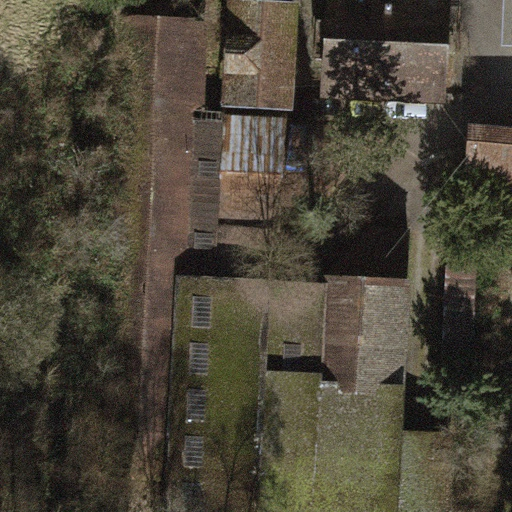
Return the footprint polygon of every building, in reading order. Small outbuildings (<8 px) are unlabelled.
[(134,21),(115,481),(175,483),(189,116),(193,0),(150,0),(149,22),(134,21)] [(343,0),(334,92),(441,101),(443,86),(450,0),(343,0)] [(299,13),(238,10),(233,107),(294,110),(295,96),(299,13)] [(275,120),(189,116),(175,483),(173,511),(256,511),(268,294),(275,120)] [(511,150),(479,147),(473,218),(511,221),(511,150)] [(459,232),(450,394),(472,395),(480,233),(459,232)] [(326,297),(314,511),(399,511),(413,243),(369,236),(326,290),(326,297)] [(256,511),(314,511),(326,297),(268,294),(256,511)] [(405,440),(400,511),(449,511),(453,442),(405,440)]
